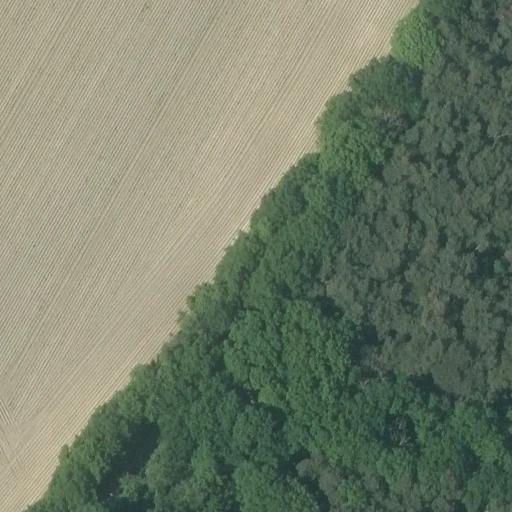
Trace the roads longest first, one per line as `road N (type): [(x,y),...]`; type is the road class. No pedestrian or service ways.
road 1 (track): [(232,385),(243,336),(397,99),(446,0)]
road 2 (track): [(232,385),(511,476)]
road 3 (track): [(96,511),(178,422),(232,385)]
